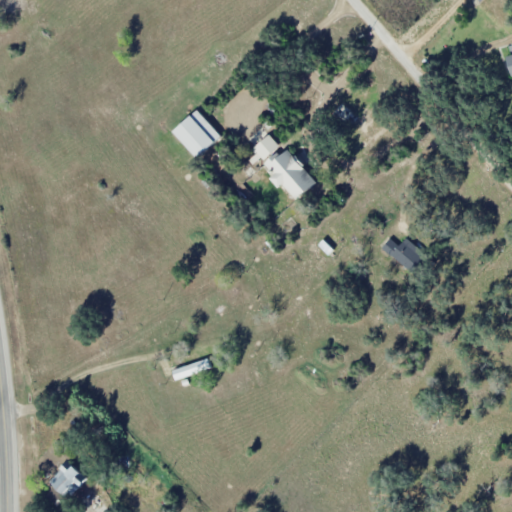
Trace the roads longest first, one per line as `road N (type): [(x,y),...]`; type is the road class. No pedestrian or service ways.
road 1 (residential): [(511,185),(351,0)]
road 2 (primary): [(0,382),(6,511)]
